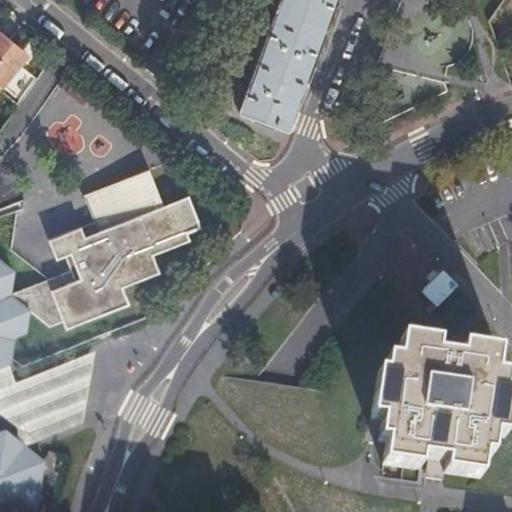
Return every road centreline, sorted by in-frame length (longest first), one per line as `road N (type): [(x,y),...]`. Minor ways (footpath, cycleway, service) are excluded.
road 1 (residential): [(270,192),(33,0)]
road 2 (residential): [(346,191),(447,133),(511,109)]
road 3 (residential): [(358,0),(302,147)]
road 4 (residential): [(270,252),(213,290),(186,348)]
road 5 (residential): [(186,348),(235,305),(270,252)]
